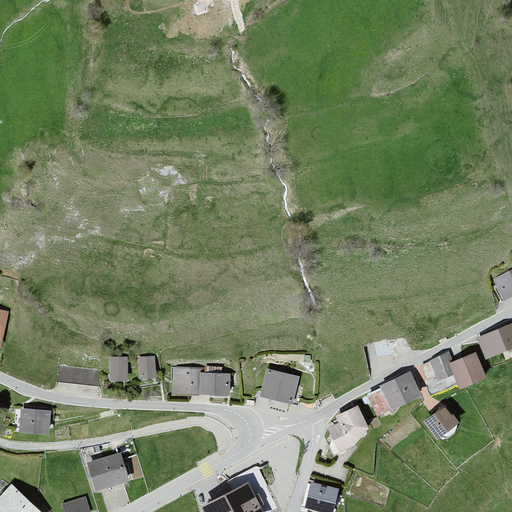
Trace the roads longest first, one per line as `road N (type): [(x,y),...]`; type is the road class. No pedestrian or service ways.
road 1 (tertiary): [(249,433),(222,410),(52,397),(0,378)]
road 2 (tertiary): [(511,312),(316,414)]
road 3 (tertiary): [(127,511),(236,453),(249,433)]
